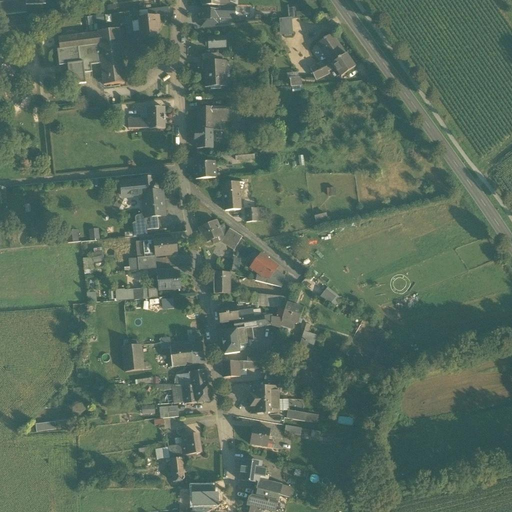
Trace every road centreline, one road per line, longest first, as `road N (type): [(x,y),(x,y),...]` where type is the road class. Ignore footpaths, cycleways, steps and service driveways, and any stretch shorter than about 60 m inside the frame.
road 1 (residential): [(183,184),(211,330),(231,511)]
road 2 (secondary): [(337,0),(511,248)]
road 3 (residential): [(179,168),(0,183)]
road 4 (residential): [(182,0),(179,168)]
road 5 (residential): [(183,184),(301,276)]
